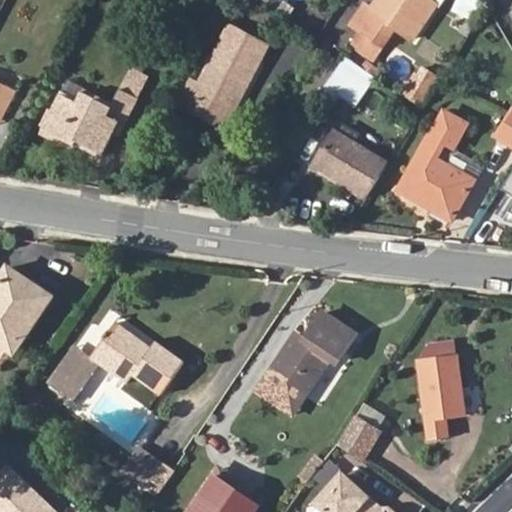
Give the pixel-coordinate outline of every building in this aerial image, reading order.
[(246,0),(227,0),(240,10),(246,0)] [(346,29),(368,43),(373,35),(381,21),(393,0),(370,0),(365,10),(360,7),(346,29)] [(373,35),(368,43),(378,49),(387,34),(384,32),(388,25),(409,39),(431,2),(427,0),(393,0),(381,21),(373,35)] [(458,0),(452,13),(477,25),(488,2),(484,0),(458,0)] [(211,55),(183,111),(219,130),(248,75),(211,55)] [(361,65),(353,77),(340,96),(355,105),(374,75),(361,65)] [(419,66),(407,94),(427,102),(439,74),(419,66)] [(124,89),(141,97),(150,76),(133,69),(124,89)] [(0,112),(5,115),(17,90),(0,81),(0,112)] [(358,106),(371,116),(384,99),(372,89),(358,106)] [(78,135),(106,149),(114,133),(120,136),(138,99),(120,90),(113,106),(82,91),(77,100),(62,94),(47,124),(76,139),(78,135)] [(497,132),(511,141),(511,112),(511,111),(497,132)] [(442,143),(451,147),(462,124),(443,113),(400,188),(452,218),(473,180),(433,157),(442,143)] [(314,165),(364,195),(384,162),(335,131),(314,165)] [(104,153),(106,149),(78,135),(76,139),(104,153)] [(449,151),(451,147),(442,143),(433,157),(473,180),(479,169),(449,151)] [(511,169),(498,191),(484,213),(483,215),(488,218),(493,217),(496,212),(511,221),(511,169)] [(26,291),(30,283),(9,268),(0,281),(0,342),(9,349),(29,322),(34,325),(47,305),(26,291)] [(52,297),(30,283),(26,291),(47,305),(52,297)] [(305,396),(329,361),(334,364),(354,333),(323,313),(305,340),(294,334),(270,371),(305,396)] [(29,322),(9,349),(15,353),(34,325),(29,322)] [(91,358),(127,384),(133,376),(161,394),(184,362),(157,343),(153,349),(117,324),(91,358)] [(67,357),(58,369),(84,388),(92,376),(67,357)] [(465,413),(458,357),(420,362),(431,435),(449,433),(447,416),(465,413)] [(84,388),(58,369),(48,383),(74,403),(84,388)] [(392,439),(368,423),(350,451),(375,467),(392,439)] [(156,496),(173,471),(152,456),(134,481),(156,496)] [(343,471),(339,475),(351,485),(355,482),(343,471)] [(339,475),(315,501),(326,511),(398,511),(391,505),(381,505),(378,509),(366,499),(369,495),(355,482),(351,485),(339,475)] [(212,485),(192,511),(252,511),(256,505),(216,478),(212,485)] [(369,495),(366,499),(378,509),(381,505),(369,495)]
